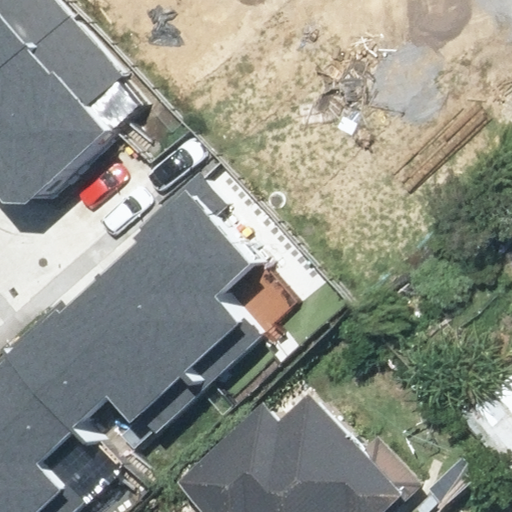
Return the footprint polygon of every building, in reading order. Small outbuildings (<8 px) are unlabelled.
[(0,0),(0,210),(21,231),(113,142),(91,119),(124,87),(38,0),(0,0)] [(95,0),(271,185),(417,47),(371,0),(95,0)] [(0,511),(86,511),(89,510),(70,488),(162,408),(183,431),(277,349),(258,328),(291,299),(181,174),(0,331),(0,511)] [(372,451),(318,385),(197,486),(218,511),(424,511),(445,495),(394,433),(372,451)] [(511,462),(511,385),(473,422),(511,462)]
